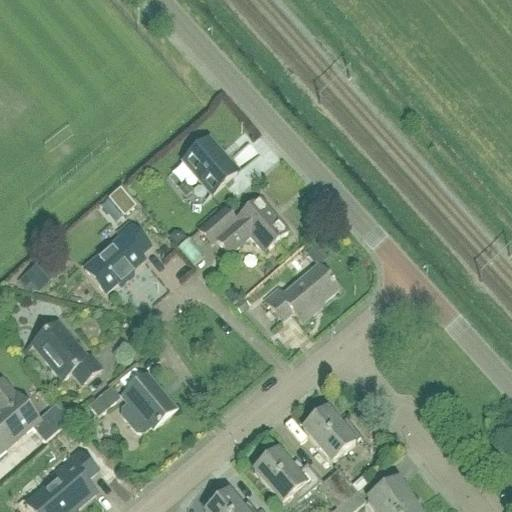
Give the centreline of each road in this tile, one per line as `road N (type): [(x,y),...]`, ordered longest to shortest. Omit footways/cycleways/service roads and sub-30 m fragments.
road 1 (unclassified): [(414,286),(159,0)]
road 2 (residential): [(228,445),(157,334),(162,311),(181,297),(212,298),(297,389)]
road 3 (residential): [(478,511),(334,355)]
road 4 (unclassified): [(511,392),(414,286)]
